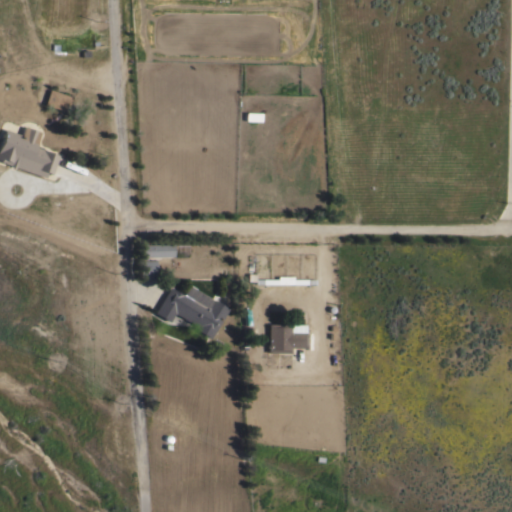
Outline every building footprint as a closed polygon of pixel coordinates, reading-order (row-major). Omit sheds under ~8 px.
[(70,97),(64,112),(42,104),(47,89),(70,97)] [(50,174),(34,168),(34,167),(16,160),(10,162),(3,160),(3,162),(1,161),(0,162),(0,139),(4,129),(19,135),(22,127),(38,134),(33,146),(57,155),(50,174)] [(171,256),(145,257),(145,259),(136,259),(136,242),(144,242),(144,244),(171,243),(171,256)] [(137,279),(136,261),(153,260),(154,278),(137,279)] [(261,284),(261,279),(275,279),(275,276),(291,276),(291,278),(306,278),(306,284),(261,284)] [(208,338),(192,328),(194,326),(172,312),(167,322),(152,312),(168,287),(181,295),(187,285),(188,285),(194,288),(193,289),(210,299),(211,299),(226,308),(208,338)] [(304,324),(304,347),(288,347),(288,353),(266,352),(267,323),(289,324),(304,324)]
